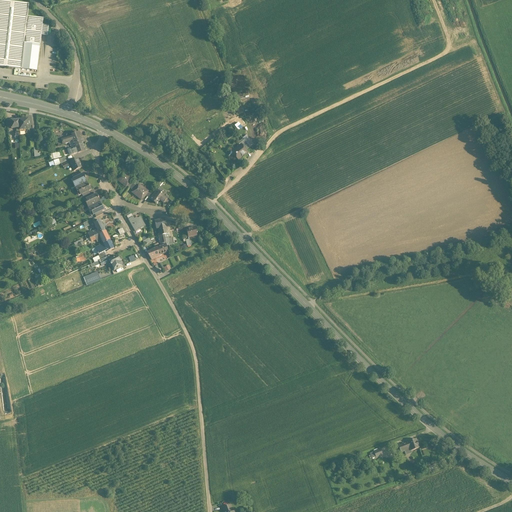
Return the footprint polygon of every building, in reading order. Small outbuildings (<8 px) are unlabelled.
[(29,4),(0,0),(0,66),(12,68),(15,68),(21,69),(22,69),(24,43),(40,45),(41,36),(43,25),(43,19),(27,17),(29,4)] [(37,71),(40,45),(24,43),(22,69),(37,71)] [(245,93),(230,97),(231,102),(246,98),(245,93)] [(28,117),(26,118),(26,120),(19,120),(20,128),(20,132),(25,132),(26,133),(29,133),(28,117)] [(19,120),(11,121),(11,129),(17,129),(20,128),(19,120)] [(69,134),(66,135),(66,136),(66,138),(62,139),(63,145),(69,143),(73,142),(70,136),(79,133),(79,132),(70,135),(70,134),(69,134)] [(79,133),(70,136),(73,142),(81,139),(79,133)] [(61,136),(55,138),(58,146),(63,145),(62,139),(61,136)] [(81,139),(73,142),(75,148),(83,145),(81,139)] [(250,148),(244,140),(239,145),(240,146),(241,145),(246,151),(250,148)] [(71,149),(68,150),(69,155),(71,154),(72,156),(77,154),(85,151),(83,145),(75,148),(71,149)] [(246,151),(241,145),(240,146),(232,152),(238,160),(247,153),(246,151)] [(65,157),(54,161),(56,166),(67,161),(65,157)] [(78,159),(70,163),(74,171),(82,168),(80,163),(79,163),(78,160),(78,159)] [(132,179),(124,172),(117,180),(126,188),(127,186),(131,182),(132,179)] [(81,175),(74,179),(76,182),(73,183),(75,188),(87,182),(85,179),(86,178),(84,174),(81,175)] [(87,182),(75,188),(78,193),(80,192),(82,195),(89,191),(92,190),(90,186),(89,186),(87,182)] [(148,192),(139,184),(132,193),(141,200),(145,195),(148,192)] [(163,195),(161,194),(163,191),(160,188),(157,191),(150,200),(155,204),(158,201),(157,201),(158,200),(163,203),(167,199),(163,195)] [(155,189),(148,198),(150,200),(157,191),(155,189)] [(94,195),(87,199),(88,202),(86,203),(88,208),(100,202),(98,199),(99,198),(97,194),(94,195)] [(100,202),(88,208),(90,213),(93,212),(95,215),(102,211),(105,210),(103,206),(102,206),(100,202)] [(140,217),(135,220),(133,217),(129,220),(135,231),(145,226),(140,217)] [(106,231),(100,220),(93,224),(97,233),(98,234),(106,231)] [(195,228),(186,230),(188,238),(197,236),(195,228)] [(90,238),(90,239),(92,242),(96,240),(97,242),(101,240),(103,244),(110,240),(106,231),(98,234),(90,238)] [(155,249),(149,238),(143,242),(149,252),(155,249)] [(103,244),(95,248),(99,256),(105,254),(104,252),(106,251),(107,252),(114,249),(110,240),(103,244)] [(166,244),(155,249),(149,252),(147,253),(151,260),(160,257),(159,256),(168,252),(166,244)] [(79,255),(79,256),(76,257),(76,262),(85,261),(84,254),(79,255)] [(100,261),(99,261),(101,266),(110,262),(109,261),(111,260),(109,256),(107,258),(100,261)] [(111,260),(109,261),(110,262),(114,271),(122,267),(120,261),(121,260),(120,257),(118,257),(111,260)] [(97,272),(84,278),(87,286),(101,281),(97,272)] [(416,439),(407,442),(407,443),(398,446),(401,453),(410,450),(411,451),(419,448),(416,439)] [(380,449),(374,452),(370,453),(372,459),(376,457),(382,455),(380,449)]
